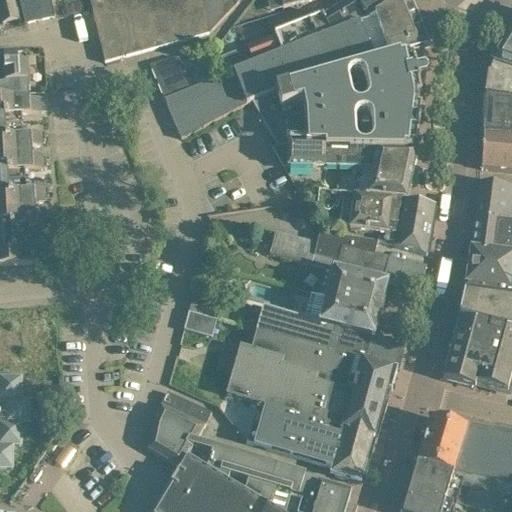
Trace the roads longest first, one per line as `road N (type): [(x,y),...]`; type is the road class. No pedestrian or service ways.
road 1 (residential): [(0,47),(79,39),(86,144),(129,246),(106,296),(0,301)]
road 2 (residential): [(462,176),(414,393)]
road 3 (residential): [(470,3),(462,176)]
road 4 (residential): [(133,511),(144,484),(131,462),(154,385)]
road 5 (residential): [(414,393),(378,511)]
